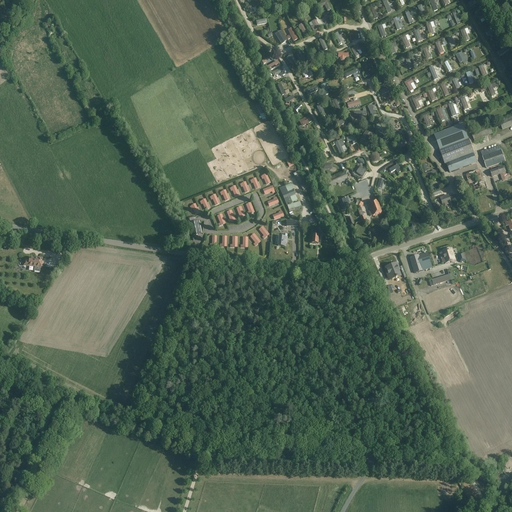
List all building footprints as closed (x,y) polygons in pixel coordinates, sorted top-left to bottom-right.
[(326,0),(317,4),(318,8),(325,5),(327,11),(331,9),(326,0)] [(254,3),(245,8),(247,12),(249,11),(250,14),(254,12),(252,9),(256,7),(254,3)] [(43,24),(49,34),(52,32),(46,22),(43,24)] [(302,24),(299,26),(304,36),(308,34),(302,24)] [(378,26),(382,37),(386,36),(382,25),(378,26)] [(460,30),(464,41),(468,39),(464,28),(460,30)] [(280,31),(275,34),(281,44),(286,41),(280,31)] [(324,51),(327,49),(323,39),(319,40),(324,51)] [(296,53),(301,63),(304,61),(300,51),(296,53)] [(456,55),(460,63),(466,61),(462,52),(456,55)] [(298,64),(290,56),(287,59),(295,67),(298,64)] [(277,61),(266,67),(268,71),(280,66),(277,61)] [(320,63),(316,66),(323,74),(327,71),(320,63)] [(365,65),(361,67),(365,77),(369,75),(365,65)] [(478,66),(482,76),(487,74),(482,65),(478,66)] [(281,68),(272,73),(274,77),(278,74),(281,73),(282,76),(285,75),(281,68)] [(302,72),(304,76),(308,74),(309,78),(313,76),(310,69),(302,72)] [(458,90),(465,87),(461,79),(454,83),(458,90)] [(487,86),(491,96),(495,94),(493,89),(497,87),(495,83),(487,86)] [(318,90),(316,87),(306,91),(308,95),(318,90)] [(412,99),(416,108),(420,107),(418,102),(422,100),(420,95),(412,99)] [(400,105),(397,98),(389,101),(391,104),(395,102),(397,107),(400,105)] [(461,102),(466,113),(471,110),(467,103),(471,101),(469,98),(461,102)] [(320,105),(317,107),(322,117),(326,115),(320,105)] [(449,108),(454,119),(457,117),(453,106),(449,108)] [(309,116),(301,121),(304,126),(312,121),(309,116)] [(502,130),(511,125),(511,116),(499,122),(502,130)] [(474,142),(493,134),(489,124),(470,132),(474,142)] [(328,127),(333,137),(337,136),(332,126),(328,127)] [(440,152),(469,141),(463,126),(435,136),(440,152)] [(366,131),(362,137),(361,140),(367,143),(372,135),(366,131)] [(320,136),(309,142),(311,146),(318,143),(321,148),(325,146),(320,136)] [(347,138),(348,142),(352,141),(353,144),(357,143),(355,136),(347,138)] [(398,150),(407,146),(405,139),(395,143),(398,150)] [(339,142),(335,143),(340,154),(344,153),(344,152),(342,147),(344,146),(342,140),(339,142)] [(474,155),(469,141),(440,152),(445,165),(474,155)] [(325,153),(323,150),(316,153),(320,161),(323,159),(321,155),(325,153)] [(481,153),(486,169),(505,162),(501,150),(489,155),(487,151),(481,153)] [(474,155),(447,165),(448,166),(450,173),(477,163),(474,156),(474,155)] [(398,165),(389,170),(391,173),(396,170),(398,173),(402,172),(400,168),(398,165)] [(366,171),(360,167),(357,172),(363,177),(366,171)] [(503,168),(491,172),(492,177),(500,174),(502,181),(508,179),(508,178),(510,177),(509,174),(506,175),(505,172),(504,173),(503,168)] [(330,188),(348,180),(344,172),(331,178),(330,175),(325,177),(330,188)] [(266,174),(261,177),(263,179),(264,179),(266,185),(270,183),(266,174)] [(256,179),(250,181),(252,184),(253,183),(255,189),(259,188),(256,179)] [(245,182),(240,185),(241,187),(242,187),(245,193),(249,191),(245,182)] [(291,184),(279,189),(286,205),(292,202),(292,203),(298,200),(293,190),(294,190),(291,184)] [(235,187),(230,189),(231,191),(232,191),(235,197),(239,195),(235,187)] [(225,191),(220,193),(221,195),(222,195),(225,201),(229,199),(225,191)] [(215,195),(210,197),(211,200),(212,199),(215,205),(219,203),(215,195)] [(451,203),(449,196),(440,199),(443,206),(447,205),(446,204),(451,203)] [(351,207),(348,197),(340,200),(344,209),(351,207)] [(274,200),(268,202),(269,207),(278,203),(276,198),(273,199),(274,200)] [(205,200),(200,202),(201,205),(202,204),(205,210),(209,208),(205,200)] [(381,212),(377,200),(368,204),(370,210),(369,211),(370,216),(381,212)] [(300,202),(287,205),(289,212),(302,209),(300,202)] [(195,204),(190,207),(191,209),(192,209),(195,215),(199,213),(195,204)] [(279,213),(273,216),(274,220),(283,216),(281,211),(278,212),(279,213)] [(324,220),(319,223),(320,225),(321,228),(323,232),(327,231),(326,226),(324,220)] [(198,223),(190,225),(192,236),(201,234),(198,223)] [(262,227),(259,230),(264,236),(262,237),(263,239),(268,235),(262,227)] [(312,235),(311,243),(318,244),(318,239),(319,239),(320,239),(320,232),(312,231),(312,235)] [(254,234),(250,237),(255,243),(253,244),(255,246),(260,242),(254,234)] [(286,244),(287,238),(279,237),(278,246),(285,247),(285,243),(286,244)] [(452,248),(441,252),(442,253),(440,254),(443,263),(445,263),(445,264),(455,260),(452,248)] [(419,255),(410,258),(415,274),(424,271),(423,270),(432,267),(431,263),(429,257),(428,253),(419,256),(419,255)] [(463,253),(458,255),(460,262),(466,261),(463,253)] [(34,259),(34,258),(29,258),(29,261),(24,260),(23,266),(28,267),(28,266),(41,268),(41,267),(43,267),(44,262),(42,262),(42,258),(38,258),(38,259),(34,259)] [(386,268),(388,274),(389,273),(392,279),(400,276),(395,264),(386,268)] [(453,278),(452,274),(432,280),(433,284),(453,278)] [(430,277),(410,284),(414,294),(422,291),(421,287),(425,285),(432,282),(430,277)]
